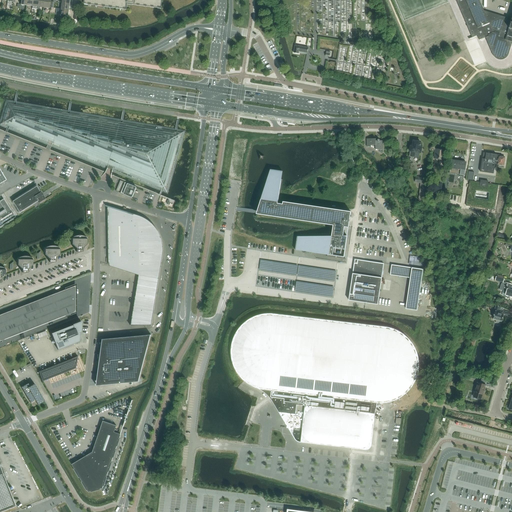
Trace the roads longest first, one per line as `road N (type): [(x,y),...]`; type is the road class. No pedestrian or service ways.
road 1 (primary): [(511,131),(245,94)]
road 2 (unclassified): [(22,422),(84,394),(96,194)]
road 3 (primary): [(265,113),(511,137)]
road 4 (residential): [(277,129),(397,127),(511,144)]
road 5 (secondary): [(218,29),(191,28),(127,55),(0,34)]
road 6 (secondary): [(187,312),(217,105)]
road 7 (primary): [(192,85),(0,53)]
road 8 (primary): [(0,67),(185,101)]
road 9 (unclassified): [(511,465),(448,452),(426,511)]
